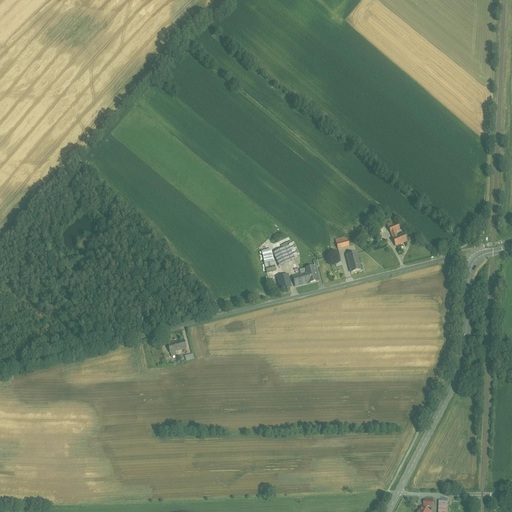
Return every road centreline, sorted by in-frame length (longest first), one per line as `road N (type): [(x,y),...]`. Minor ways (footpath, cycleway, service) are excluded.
road 1 (unclassified): [(475,259),(453,257),(0,371)]
road 2 (track): [(482,255),(495,0)]
road 3 (tertiary): [(475,259),(461,369),(397,493)]
